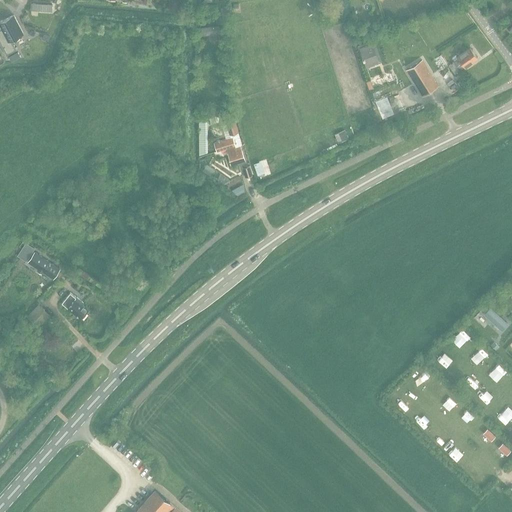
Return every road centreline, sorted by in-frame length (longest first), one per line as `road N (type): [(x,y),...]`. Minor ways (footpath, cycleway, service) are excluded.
road 1 (primary): [(0,506),(162,330),(249,258),(366,182),(511,109)]
road 2 (unknown): [(511,464),(497,461),(462,428),(511,378)]
